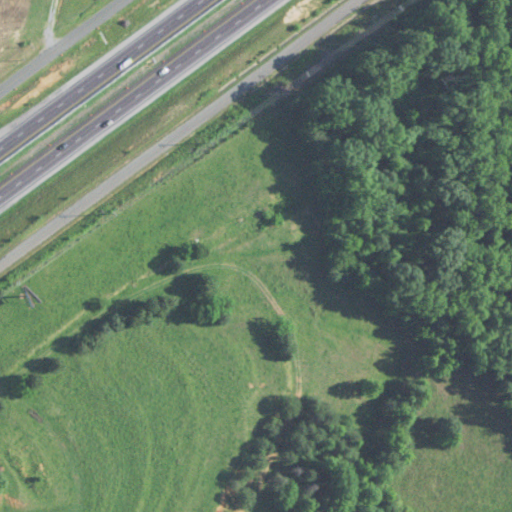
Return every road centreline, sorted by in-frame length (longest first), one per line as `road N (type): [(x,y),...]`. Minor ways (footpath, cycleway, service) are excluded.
road 1 (tertiary): [(0,265),(360,0)]
road 2 (motorway): [(0,190),(258,0)]
road 3 (motorway): [(199,0),(0,146)]
road 4 (tertiary): [(0,96),(133,0)]
